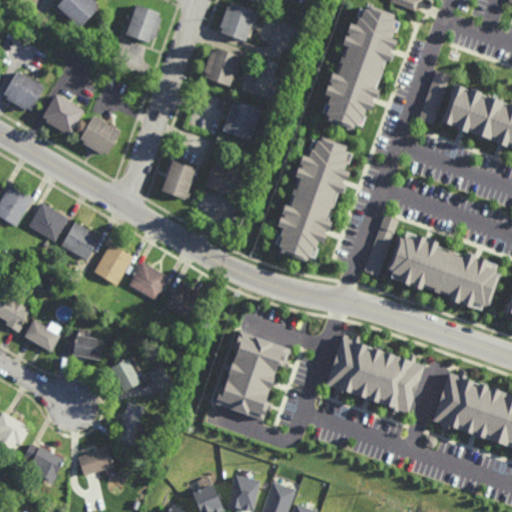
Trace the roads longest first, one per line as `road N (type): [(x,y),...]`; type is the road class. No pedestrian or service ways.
road 1 (residential): [(0,133),(229,267),(511,353)]
road 2 (residential): [(200,0),(127,208)]
